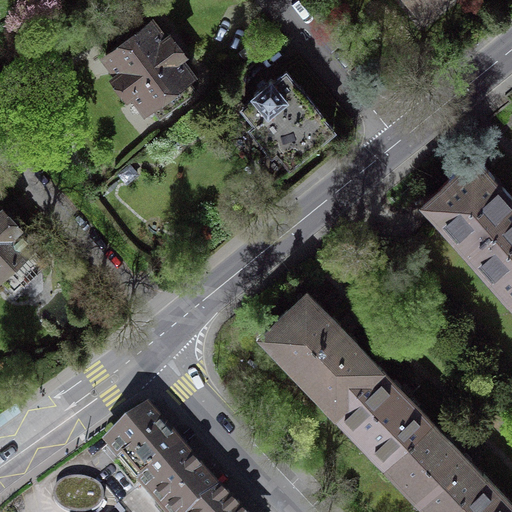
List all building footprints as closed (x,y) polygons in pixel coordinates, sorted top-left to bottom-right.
[(409,0),(423,17),(444,0),(409,0)] [(123,42),(106,54),(119,72),(116,74),(129,92),(132,89),(145,107),(150,104),(159,117),(197,89),(187,76),(191,73),(178,55),(181,53),(168,35),(165,38),(152,20),(135,33),(131,27),(125,31),(119,36),(123,42)] [(256,94),(244,105),(256,121),(251,125),(272,150),(260,159),(274,176),(291,162),(333,127),(320,111),(321,111),(300,85),(299,86),(286,70),(274,80),(272,78),(263,85),(254,92),(256,94)] [(508,295),(511,291),(511,196),(475,154),(424,199),(429,206),(435,212),(508,295)] [(0,207),(0,274),(14,290),(47,259),(4,213),(0,207)] [(194,244),(196,254),(205,257),(213,250),(211,241),(201,237),(194,244)] [(335,406),(378,364),(348,332),(353,327),(348,322),(343,317),(338,322),(308,291),(290,308),(289,308),(264,332),(335,406)] [(404,391),(378,364),(335,406),(387,460),(431,418),(404,391)] [(146,417),(88,466),(127,511),(230,511),(217,498),(189,465),(188,466),(168,443),(146,417)] [(457,446),(431,418),(387,460),(436,511),(443,511),(483,473),(457,446)] [(511,511),(511,503),(483,473),(443,511),(511,511)] [(101,489),(99,486),(97,485),(95,484),(92,482),(88,480),(84,479),(79,478),(73,478),(69,479),(65,480),(63,481),(60,482),(58,484),(56,487),(55,489),(54,492),(53,494),(53,497),(54,499),(55,501),(56,503),(57,505),(59,507),(64,510),(67,511),(93,511),(96,511),(98,509),(100,507),(102,505),(103,502),(103,500),(103,497),(103,494),(102,491),(101,489)]
